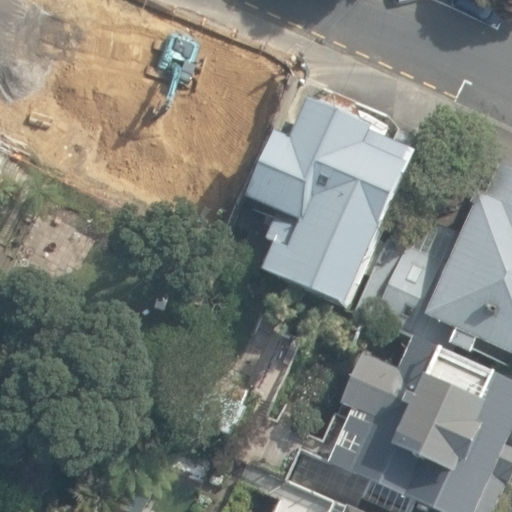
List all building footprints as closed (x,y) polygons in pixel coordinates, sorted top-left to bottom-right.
[(136,53),(17,0),(5,0),(0,13),(0,154),(56,180),(88,110),(107,118),(136,53)] [(430,162),(311,105),(242,246),(362,304),(430,162)] [(511,173),(491,164),(421,321),(511,361),(511,173)] [(476,511),(511,432),(511,383),(398,333),(336,474),(422,511),(476,511)] [(369,511),(281,477),(267,511),(369,511)]
